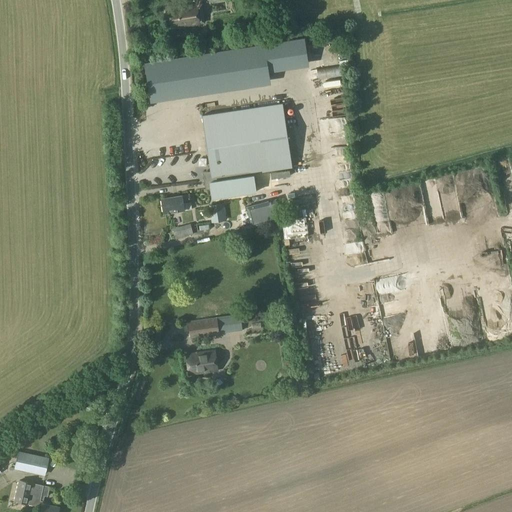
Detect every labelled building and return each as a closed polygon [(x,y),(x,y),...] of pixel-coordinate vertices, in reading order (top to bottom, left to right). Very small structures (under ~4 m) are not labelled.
[(223,10),(223,0),(209,1),(210,10),(223,10)] [(199,24),(196,4),(168,9),(172,28),(199,24)] [(308,75),(297,82),(301,88),(312,82),(308,75)] [(292,167),(282,103),(202,115),(211,173),(205,174),(207,188),(211,187),(213,198),(257,191),(254,175),(256,175),(256,172),(292,167)] [(340,140),(340,127),(327,126),(327,140),(340,140)] [(191,209),(189,194),(162,198),(164,213),(191,209)] [(251,227),(281,219),(276,199),(246,207),(251,227)] [(209,206),(212,222),(225,220),(223,204),(209,206)] [(190,225),(175,229),(176,236),(192,232),(190,225)] [(413,268),(408,273),(414,279),(419,273),(413,268)] [(322,298),(330,283),(326,281),(318,296),(322,298)] [(350,285),(345,286),(350,313),(355,312),(350,285)] [(314,313),(317,305),(313,303),(309,311),(314,313)] [(216,317),(188,321),(190,338),(218,334),(242,330),(240,314),(216,317)] [(217,370),(214,351),(186,354),(189,374),(217,370)] [(44,474),(48,458),(18,451),(15,468),(44,474)] [(43,486),(39,485),(20,481),(15,501),(34,505),(39,506),(41,506),(39,511),(57,511),(59,507),(49,505),(50,503),(40,501),(43,486)]
